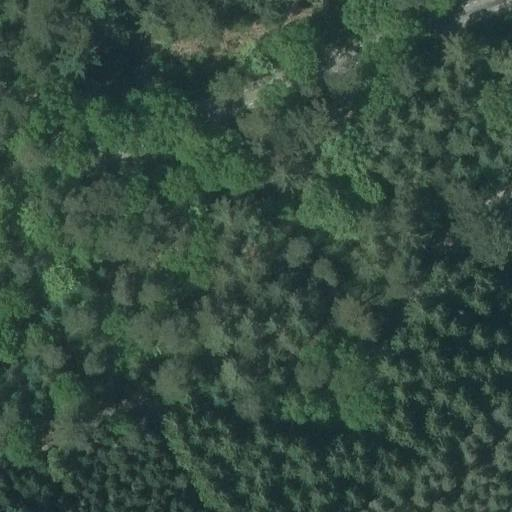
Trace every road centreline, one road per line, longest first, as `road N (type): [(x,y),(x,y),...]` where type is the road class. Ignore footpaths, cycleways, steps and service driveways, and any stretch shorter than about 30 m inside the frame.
road 1 (track): [(0,474),(99,423),(150,409),(200,411),(299,443),(337,444),(365,420),(377,371),(424,269),(459,230),(511,192)]
road 2 (tertiary): [(0,191),(499,0)]
